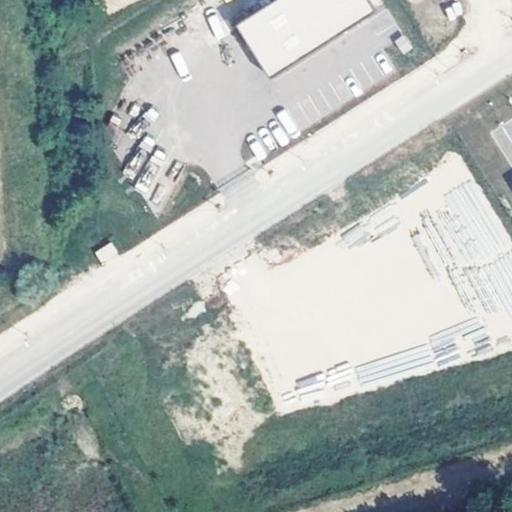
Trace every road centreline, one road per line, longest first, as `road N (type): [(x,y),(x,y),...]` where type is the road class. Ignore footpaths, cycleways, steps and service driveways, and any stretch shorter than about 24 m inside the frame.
road 1 (unclassified): [(0,375),(511,45)]
road 2 (unknown): [(350,36),(276,82),(246,113),(241,136),(251,213)]
